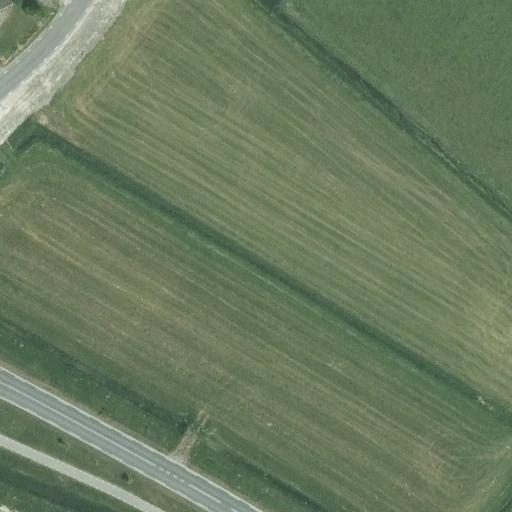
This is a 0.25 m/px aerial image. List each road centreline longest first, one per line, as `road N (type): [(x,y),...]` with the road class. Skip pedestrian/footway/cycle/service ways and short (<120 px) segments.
road 1 (primary): [(226,511),(0,382)]
road 2 (tertiary): [(0,90),(84,0)]
